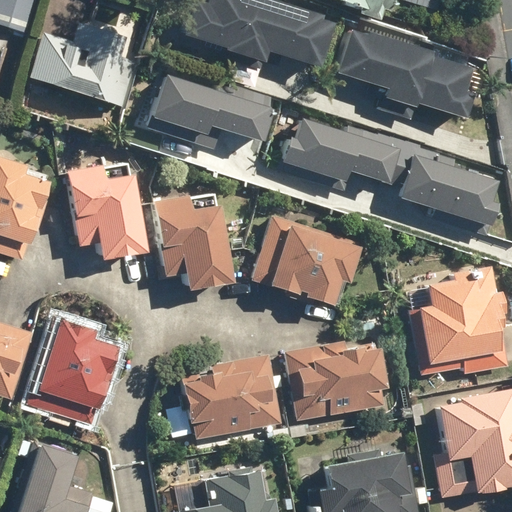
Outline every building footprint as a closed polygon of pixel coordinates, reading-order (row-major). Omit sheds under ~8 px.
[(0,0),(0,25),(23,32),(32,0),(0,0)] [(188,0),(178,34),(261,59),(265,48),(318,64),(332,19),(268,0),(188,0)] [(388,11),(391,0),(337,0),(355,5),(353,12),(376,19),(379,8),(388,11)] [(26,76),(119,107),(134,60),(120,55),(126,36),(75,19),(69,39),(41,30),(26,76)] [(348,23),(330,75),(461,119),(469,96),(455,92),(463,71),(425,58),(428,50),(348,23)] [(158,77),(142,126),(209,147),(214,131),(254,143),(269,97),(214,80),(209,93),(158,77)] [(282,134),(274,159),(338,179),(342,168),(398,186),(407,157),(411,144),(344,123),(341,133),(295,119),(289,139),(282,134)] [(398,186),(395,194),(484,223),(490,203),(481,200),(486,183),(407,157),(398,186)] [(0,254),(16,259),(41,180),(18,173),(21,165),(0,158),(0,254)] [(96,259),(141,251),(128,173),(99,177),(97,164),(61,170),(73,244),(93,241),(96,259)] [(183,289),(228,282),(215,203),(186,208),(184,195),(147,201),(160,275),(180,272),(183,289)] [(245,278),(328,304),(336,277),(344,279),(356,241),(264,213),(245,278)] [(416,370),(455,362),(457,371),(497,363),(488,318),(493,317),(483,267),(448,274),(450,281),(424,286),(428,305),(404,310),(416,370)] [(20,402),(85,422),(109,343),(87,337),(89,328),(47,315),(20,402)] [(0,394),(5,396),(24,330),(0,322),(0,394)] [(290,420),(375,402),(372,386),(381,384),(372,343),(338,350),(336,339),(276,351),(290,420)] [(188,438),(275,421),(262,353),(204,364),(205,369),(175,375),(188,438)] [(425,451),(433,496),(511,481),(511,412),(510,413),(506,387),(453,397),(453,400),(430,405),(438,449),(425,451)] [(4,511),(80,511),(87,491),(61,483),(71,452),(28,438),(4,511)] [(411,511),(399,449),(377,453),(371,446),(341,452),(339,460),(318,464),(322,486),(311,488),(315,511),(411,511)] [(271,511),(269,497),(258,498),(253,468),(198,477),(203,504),(172,510),(172,511),(271,511)] [(109,511),(111,501),(90,497),(87,511),(109,511)]
